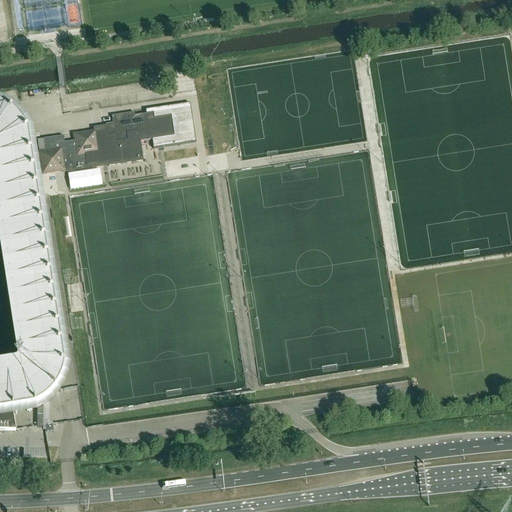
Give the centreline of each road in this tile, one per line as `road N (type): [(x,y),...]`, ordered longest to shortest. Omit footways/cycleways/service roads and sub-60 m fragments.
road 1 (primary): [(511,445),(0,503)]
road 2 (primary): [(209,511),(511,473)]
